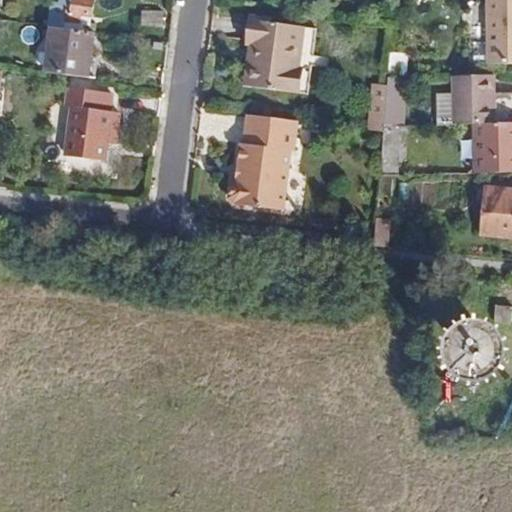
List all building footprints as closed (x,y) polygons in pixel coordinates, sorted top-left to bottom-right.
[(51,3),(49,18),(65,21),(80,23),(81,16),(92,17),(94,0),(59,0),(59,4),(51,3)] [(511,0),(487,0),(487,64),(511,64),(511,0)] [(142,11),(142,25),(164,26),(164,11),(142,11)] [(49,18),(48,26),(51,27),(64,28),(65,21),(49,18)] [(256,41),(251,87),(308,94),(317,28),(254,20),(251,41),(256,41)] [(89,78),(94,32),(64,28),(51,27),(45,72),(89,78)] [(246,86),(251,87),(256,41),(251,41),(246,86)] [(437,125),(454,125),(474,124),(495,124),(494,75),(453,76),(453,94),(436,95),(437,125)] [(400,127),(403,127),(406,78),(389,78),(389,86),(388,93),(385,127),(400,127)] [(388,93),(389,86),(376,84),(371,129),(384,131),(385,127),(388,93)] [(112,93),(68,88),(66,107),(71,107),(65,156),(105,161),(107,144),(115,146),(120,113),(110,112),(112,93)] [(298,120),(248,114),(245,143),(242,143),(237,179),(232,183),(230,198),(234,203),(284,209),(291,150),(294,150),(298,120)] [(511,123),(495,124),(474,124),(476,173),(511,171),(511,123)] [(419,175),(419,166),(399,167),(400,127),(385,127),(384,131),(380,176),(419,175)] [(0,166),(10,161),(6,151),(0,153),(0,166)] [(392,176),(380,176),(380,196),(391,197),(392,176)] [(511,189),(486,186),(486,189),(484,207),(481,236),(511,238),(511,189)] [(484,207),(486,189),(476,188),(474,206),(484,207)] [(377,218),(374,245),(388,246),(391,219),(377,218)]
